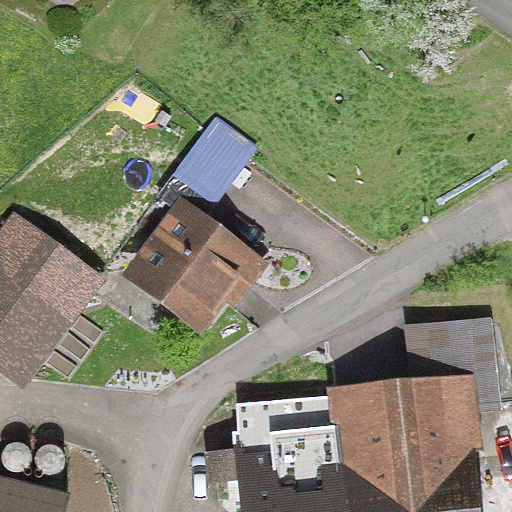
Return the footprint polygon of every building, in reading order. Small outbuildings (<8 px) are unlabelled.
[(181,199),(119,278),(207,346),(234,312),(269,267),(181,199)] [(0,260),(0,374),(26,394),(34,383),(81,321),(0,260)] [(238,511),(473,511),(463,410),(485,409),(477,325),(404,332),(411,393),(234,410),(236,438),(230,439),(232,455),(210,457),(213,485),(235,483),(238,511)] [(0,469),(1,472),(6,475),(11,477),(17,476),(22,474),(26,469),(28,464),(27,458),(24,452),(20,449),(14,447),(8,448),(3,451),(0,454),(0,469)] [(31,463),(31,469),(34,474),(39,478),(44,480),(50,479),(55,476),(59,472),(61,466),(60,460),(57,455),(53,451),(47,450),(41,450),(36,453),(32,458),(31,463)] [(0,511),(60,511),(63,503),(0,488),(0,511)]
